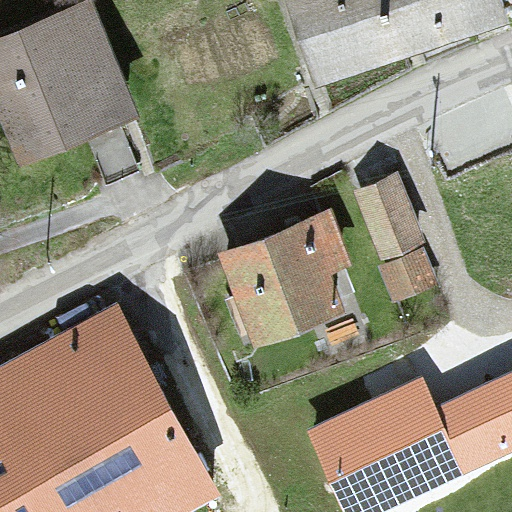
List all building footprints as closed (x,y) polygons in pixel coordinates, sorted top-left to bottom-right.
[(371,0),(282,0),(304,58),(383,29),(371,0)] [(75,9),(0,43),(0,113),(19,157),(121,111),(75,9)] [(389,181),(348,194),(365,243),(405,230),(389,181)] [(317,217),(214,254),(248,347),(350,310),(317,217)] [(408,256),(378,270),(391,298),(421,283),(408,256)] [(101,314),(0,366),(0,511),(182,511),(200,503),(101,314)] [(419,384),(313,433),(349,511),(364,511),(511,444),(511,376),(432,413),(419,384)]
